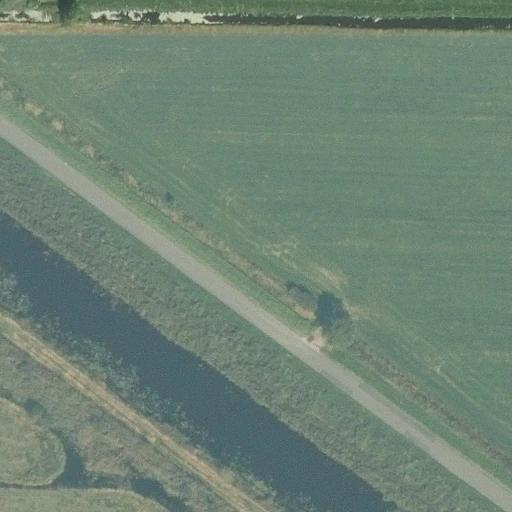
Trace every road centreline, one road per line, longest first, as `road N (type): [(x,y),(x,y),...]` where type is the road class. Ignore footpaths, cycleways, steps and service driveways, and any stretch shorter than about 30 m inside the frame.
road 1 (tertiary): [(511,509),(0,131)]
road 2 (track): [(246,511),(0,327)]
